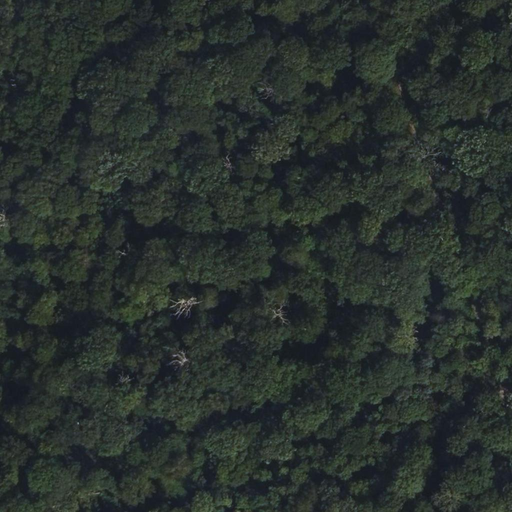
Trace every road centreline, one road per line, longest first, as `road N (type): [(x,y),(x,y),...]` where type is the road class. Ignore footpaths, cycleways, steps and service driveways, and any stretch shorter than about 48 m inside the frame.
road 1 (track): [(511,415),(366,0)]
road 2 (track): [(511,391),(275,511)]
